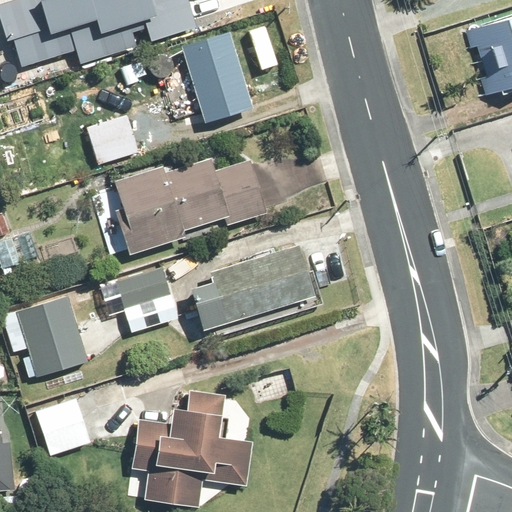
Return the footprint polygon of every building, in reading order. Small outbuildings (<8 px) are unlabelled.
[(147,0),(152,22),(222,8),(220,0),(147,0)] [(262,0),(232,0),(233,11),(263,8),(262,0)] [(511,15),(465,29),(470,48),(479,45),(492,91),(511,85),(511,15)] [(229,29),(182,44),(207,120),(253,104),(229,29)] [(127,60),(92,75),(101,99),(137,85),(127,60)] [(142,100),(130,115),(153,133),(164,118),(142,100)] [(91,118),(83,120),(85,128),(88,126),(99,161),(139,149),(128,113),(93,124),(91,118)] [(122,206),(115,208),(129,253),(185,235),(184,228),(224,216),(227,225),(267,212),(250,158),(215,169),(211,156),(171,169),(169,164),(162,166),(162,164),(113,179),(122,206)] [(0,239),(0,257),(3,266),(20,260),(12,236),(0,239)] [(211,271),(214,281),(192,287),(205,328),(319,292),(312,271),(308,272),(300,244),(211,271)] [(162,265),(105,284),(113,310),(171,294),(162,265)] [(37,376),(88,360),(68,294),(16,310),(37,376)] [(254,440),(220,435),(225,395),(190,390),(188,408),(174,406),(172,424),(138,419),(131,468),(149,471),(145,498),(198,506),(202,479),(247,485),(254,440)] [(35,411),(49,454),(83,443),(80,433),(84,432),(78,413),(75,414),(70,400),(35,411)] [(0,489),(14,488),(10,439),(3,440),(2,431),(0,431),(0,489)] [(25,495),(0,496),(0,507),(26,506),(25,495)]
